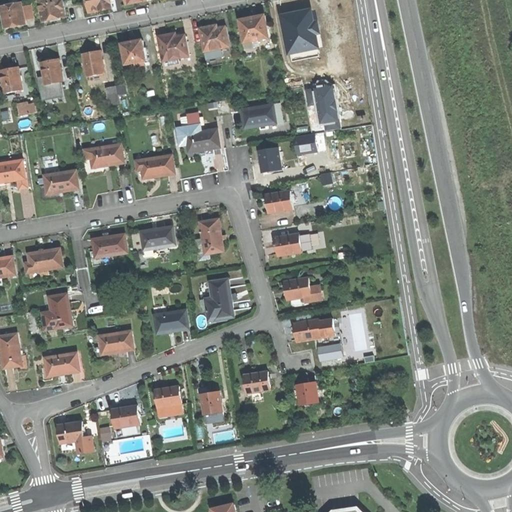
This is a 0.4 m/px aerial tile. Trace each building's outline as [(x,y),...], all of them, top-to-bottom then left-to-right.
[(55,19),(66,17),(62,0),(39,0),(44,22),(55,19)] [(87,0),(90,12),(101,10),(112,8),(110,0),(87,0)] [(2,7),(6,29),(18,27),(26,25),(25,19),(23,7),(22,3),(2,7)] [(32,5),(23,7),(25,19),(34,17),(32,5)] [(297,13),(283,16),(291,53),(319,47),(316,33),(314,23),(312,10),(297,13)] [(252,18),(241,20),(247,49),(256,47),(254,40),(270,37),(266,15),(252,18)] [(205,52),(206,52),(222,48),(230,46),(226,26),(218,28),(217,25),(209,27),(200,28),(205,52)] [(169,34),(159,37),(164,61),(169,60),(170,66),(181,63),(180,58),(190,56),(186,35),(177,36),(176,33),(169,34)] [(131,42),(122,44),(127,65),(136,63),(137,67),(145,66),(145,61),(147,61),(143,40),(131,42)] [(224,57),(222,48),(206,52),(207,60),(208,60),(219,58),(224,57)] [(91,53),(84,54),(88,77),(106,73),(102,51),(91,53)] [(220,65),(219,58),(208,60),(209,67),(220,65)] [(51,61),(42,63),(45,76),(45,78),(46,85),(60,82),(65,82),(60,59),(51,61)] [(9,69),(1,71),(5,93),(24,90),(19,67),(9,69)] [(60,82),(46,85),(45,78),(39,80),(43,97),(62,93),(60,82)] [(326,123),(340,120),(336,96),(334,86),(332,87),(328,83),(320,85),(317,89),(308,91),(310,105),(319,104),(323,123),(326,123)] [(128,84),(118,86),(120,96),(129,94),(128,84)] [(118,86),(108,88),(111,106),(121,104),(120,96),(118,86)] [(18,104),(20,116),(38,112),(36,103),(29,104),(28,102),(18,104)] [(243,110),(246,128),(261,126),(277,123),(274,105),(243,110)] [(190,124),(202,123),(200,113),(188,114),(190,124)] [(340,120),(326,123),(328,130),(341,128),(340,120)] [(181,145),(188,144),(186,134),(202,132),(200,125),(179,129),(181,145)] [(188,144),(189,153),(206,150),(221,148),(218,129),(202,132),(186,134),(188,144)] [(316,134),(295,137),(298,155),(319,152),(316,134)] [(92,159),(93,168),(109,166),(125,163),(122,145),(85,150),(86,160),(92,159)] [(279,148),(261,151),(263,162),(264,172),(282,169),(279,148)] [(143,170),(144,179),(158,177),(176,174),(173,156),(137,161),(138,171),(143,170)] [(0,183),(7,182),(12,181),(18,180),(26,179),(27,179),(24,160),(0,163),(0,183)] [(47,185),(48,194),(60,192),(69,191),(80,189),(77,171),(45,176),(47,185)] [(332,173),(321,175),(323,185),(333,183),(332,173)] [(27,187),(26,179),(18,180),(19,189),(27,187)] [(61,198),(60,192),(48,194),(47,185),(41,186),(42,198),(43,200),(44,200),(46,201),(61,198)] [(269,205),(270,213),(294,209),(291,192),(267,195),(269,205)] [(220,220),(201,223),(204,239),(207,255),(212,254),(226,251),(223,236),(220,220)] [(142,232),(146,251),(177,246),(174,227),(160,230),(142,232)] [(109,237),(94,240),(97,258),(129,253),(126,234),(109,237)] [(277,248),(279,256),(303,252),(303,251),(300,236),(300,234),(276,238),(277,248)] [(309,235),(300,236),(303,251),(312,250),(309,235)] [(213,259),(212,254),(207,255),(204,239),(197,240),(200,261),(213,259)] [(44,252),(29,254),(30,263),(25,264),(27,273),(64,268),(61,249),(44,252)] [(0,277),(17,275),(14,257),(0,258),(0,277)] [(287,291),(288,300),(305,297),(313,296),(311,288),(310,278),(285,282),(287,291)] [(209,321),(235,317),(232,296),(229,279),(210,282),(213,298),(206,299),(209,321)] [(321,286),(311,288),(313,296),(305,297),(306,303),(323,300),(321,286)] [(69,294),(50,297),(52,312),(43,313),(46,331),(74,326),(71,307),(69,294)] [(155,316),(158,334),(175,332),(190,329),(187,311),(155,316)] [(297,333),(298,342),(323,338),(320,322),(320,320),(295,324),(297,333)] [(333,320),(320,322),(323,338),(336,336),(333,320)] [(100,336),(103,355),(118,353),(135,350),(132,331),(100,336)] [(0,336),(0,340),(5,369),(13,368),(23,366),(18,334),(0,336)] [(341,345),(320,349),(321,360),(343,356),(341,345)] [(46,358),(49,377),(65,374),(81,372),(78,353),(46,358)] [(257,374),(245,376),(248,393),(252,393),(263,391),(271,390),(269,372),(257,374)] [(307,384),(298,385),(302,405),(320,403),(317,382),(307,384)] [(160,417),(184,413),(180,386),(168,388),(155,390),(160,417)] [(198,395),(202,395),(202,394),(210,393),(209,387),(197,389),(198,395)] [(210,393),(202,394),(202,395),(205,415),(223,412),(220,392),(214,393),(210,393)] [(113,410),(116,428),(140,424),(138,406),(124,409),(113,410)] [(59,426),(61,444),(78,441),(86,440),(86,437),(83,422),(71,424),(59,426)] [(111,427),(101,428),(103,442),(113,440),(111,427)] [(86,440),(78,441),(80,454),(95,452),(93,436),(86,437),(86,440)] [(237,511),(235,503),(215,508),(216,511),(237,511)]
